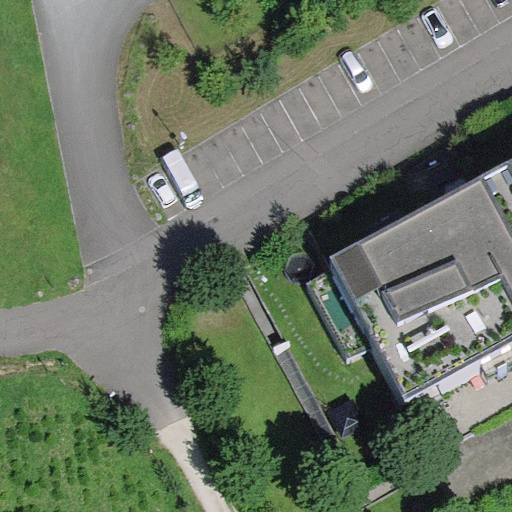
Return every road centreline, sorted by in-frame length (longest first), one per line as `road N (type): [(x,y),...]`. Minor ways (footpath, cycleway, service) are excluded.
road 1 (residential): [(511,66),(114,308)]
road 2 (track): [(0,334),(114,308),(217,511)]
